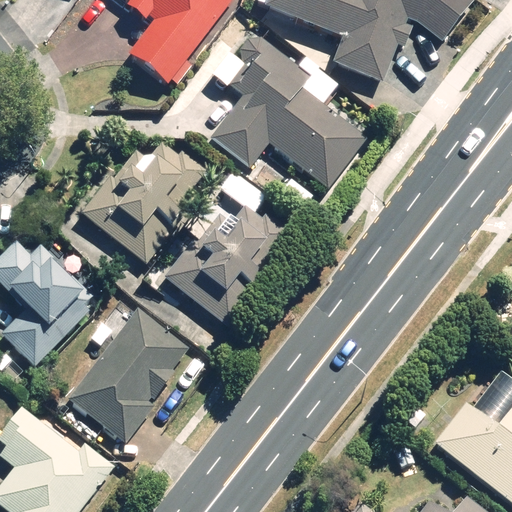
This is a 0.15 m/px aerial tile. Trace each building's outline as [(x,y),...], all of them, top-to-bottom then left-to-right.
[(109,0),(125,13),(119,20),(142,39),(122,63),(158,93),(235,1),(234,0),(109,0)] [(264,0),(259,19),(333,44),(324,74),(378,92),(391,53),(400,56),(407,35),(403,34),(406,26),(411,28),(439,51),(474,5),(467,0),(264,0)] [(365,143),(319,109),(333,90),(314,76),(309,83),(254,42),(226,81),(234,86),(227,96),(235,102),(203,146),(248,179),(265,155),(325,199),(365,143)] [(109,184),(78,224),(144,274),(165,247),(161,245),(178,223),(166,213),(181,193),(198,206),(218,180),(182,153),(175,161),(159,149),(144,170),(132,160),(112,186),(109,184)] [(230,177),(218,197),(251,219),(264,200),(230,177)] [(284,184),(274,199),(300,218),(311,203),(284,184)] [(190,240),(159,285),(228,334),(291,244),(261,223),(257,228),(241,217),(228,236),(219,229),(204,250),(190,240)] [(0,343),(0,346),(31,377),(91,314),(64,289),(71,282),(37,250),(26,262),(12,249),(0,262),(0,296),(3,300),(0,303),(0,307),(18,324),(0,343)] [(135,316),(63,410),(121,454),(151,415),(147,412),(173,378),(169,374),(184,354),(135,316)] [(511,511),(511,407),(489,436),(462,413),(431,451),(506,511),(511,511)] [(84,511),(112,476),(79,450),(73,459),(19,417),(0,441),(0,455),(2,457),(0,460),(0,469),(9,477),(0,488),(0,511),(84,511)]
